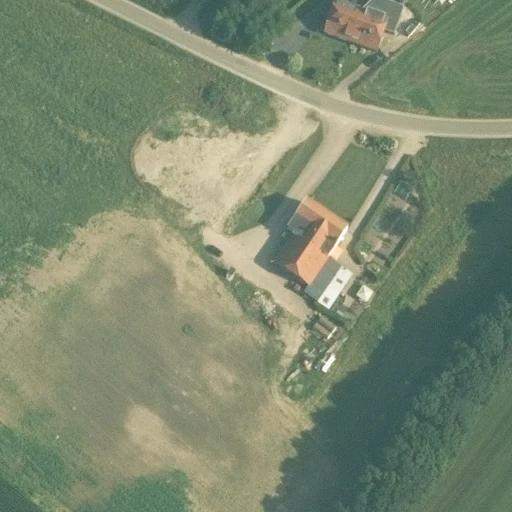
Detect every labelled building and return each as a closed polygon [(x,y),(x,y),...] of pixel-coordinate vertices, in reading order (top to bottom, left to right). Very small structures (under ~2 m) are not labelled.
[(334,2),(323,35),(346,43),(358,11),(334,2)] [(375,54),(387,21),(358,11),(346,43),(375,54)] [(287,243),(272,264),(307,288),(302,296),(312,302),(325,312),(350,277),(327,260),(346,232),(305,204),(281,239),(287,243)] [(144,316),(176,338),(202,301),(169,279),(144,316)] [(176,338),(144,316),(118,353),(151,375),(176,338)] [(279,422),(331,346),(288,316),(236,392),(279,422)] [(185,462),(207,429),(170,404),(148,436),(185,462)] [(207,429),(185,462),(222,487),(244,455),(207,429)]
